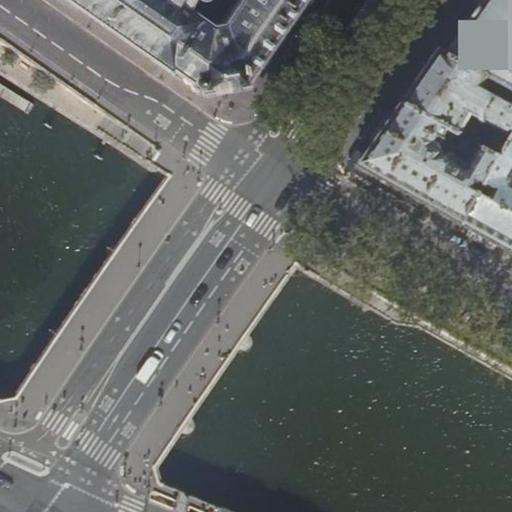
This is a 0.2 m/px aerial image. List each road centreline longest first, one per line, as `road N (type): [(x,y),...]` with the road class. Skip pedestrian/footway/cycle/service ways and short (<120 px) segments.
road 1 (primary): [(56,494),(271,180)]
road 2 (residential): [(0,5),(271,180)]
road 3 (residential): [(271,180),(511,309)]
road 4 (primary): [(271,180),(395,0)]
